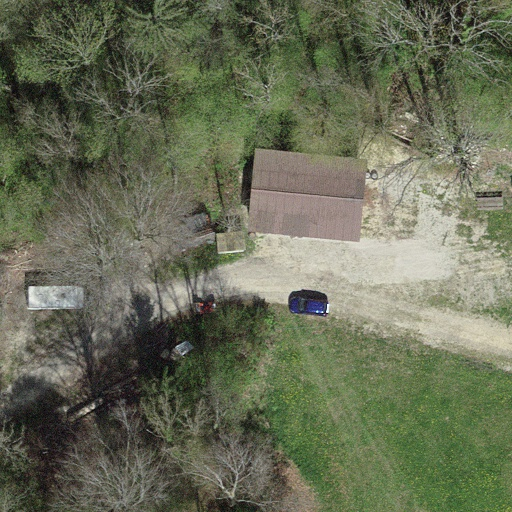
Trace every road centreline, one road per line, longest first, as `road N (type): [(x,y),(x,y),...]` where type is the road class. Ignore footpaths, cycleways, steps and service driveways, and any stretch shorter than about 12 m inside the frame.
road 1 (track): [(0,415),(30,387),(162,307),(293,282),(370,286)]
road 2 (motorway): [(511,286),(229,511)]
